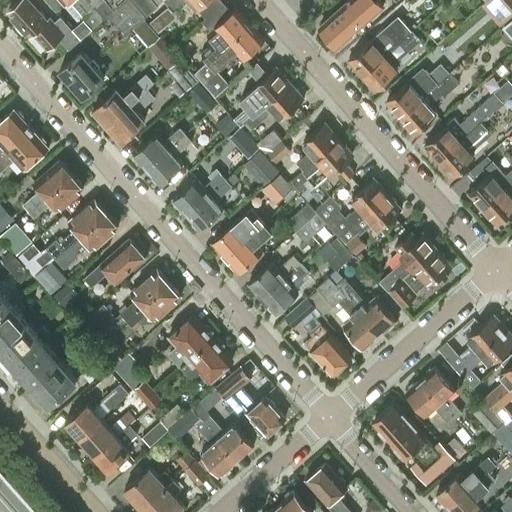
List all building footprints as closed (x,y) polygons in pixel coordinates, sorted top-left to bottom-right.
[(61,16),(52,24),(31,0),(19,0),(8,10),(20,24),(20,27),(23,31),(27,32),(29,34),(37,27),(51,44),(59,38),(69,49),(81,38),(72,29),(61,16)] [(95,9),(87,0),(63,0),(66,3),(69,0),(76,0),(89,14),(84,18),(91,28),(102,18),(95,9)] [(87,0),(95,9),(104,18),(114,9),(105,0),(87,0)] [(125,35),(146,17),(131,0),(125,0),(108,15),(125,35)] [(134,0),(147,14),(157,5),(152,0),(134,0)] [(221,0),(175,0),(169,6),(150,22),(163,37),(173,28),(168,22),(180,12),(177,8),(186,0),(190,0),(206,17),(207,18),(224,3),(221,0)] [(347,0),(320,25),(337,45),(363,22),(385,3),(382,0),(347,0)] [(236,7),(231,11),(224,3),(207,18),(206,17),(202,20),(210,29),(207,32),(214,41),(201,53),(207,60),(208,61),(251,24),(236,7)] [(84,18),(72,29),(81,38),(91,28),(84,18)] [(362,73),(412,30),(401,18),(380,36),(384,41),(378,47),(370,39),(349,58),(353,62),(355,67),(359,70),(362,73)] [(194,71),(215,95),(229,83),(217,69),(237,52),(242,59),(264,39),(251,24),(208,61),(207,60),(198,68),(194,71)] [(390,61),(418,37),(412,30),(362,73),(365,76),(367,81),(371,83),(376,88),(397,69),(390,61)] [(169,67),(179,59),(159,35),(150,43),(169,67)] [(83,95),(104,76),(81,50),(60,69),(83,95)] [(179,59),(169,67),(178,76),(187,68),(179,59)] [(191,59),(186,64),(190,69),(193,72),(194,71),(198,68),(191,59)] [(257,60),(248,68),(254,75),(263,67),(257,60)] [(449,73),(448,71),(440,62),(427,73),(423,68),(386,100),(390,105),(392,109),(397,112),(400,116),(449,73)] [(248,106),(235,116),(242,124),(245,122),(290,82),(286,78),(284,73),(281,72),(276,66),(254,85),(241,97),(248,106)] [(183,91),(198,78),(193,72),(190,69),(175,82),(183,91)] [(96,109),(94,111),(101,119),(103,117),(108,123),(148,88),(147,87),(153,82),(146,73),(123,93),(117,86),(94,107),(96,109)] [(447,91),(458,82),(449,73),(400,116),(403,119),(405,124),(410,127),(414,131),(436,112),(428,104),(442,91),(447,91)] [(217,102),(199,82),(190,90),(208,110),(217,102)] [(298,88),(293,85),(290,82),(245,122),(251,129),(275,108),(282,116),(304,97),(300,93),(298,88)] [(138,110),(155,95),(148,88),(108,123),(113,128),(111,130),(118,138),(120,137),(122,139),(145,118),(138,110)] [(496,107),(503,101),(495,92),(465,118),(467,120),(462,125),(454,116),(424,143),(429,148),(431,152),(435,155),(438,159),(482,120),(481,120),(496,107)] [(20,110),(17,110),(14,107),(0,119),(0,154),(31,126),(23,117),(24,114),(20,110)] [(228,112),(216,123),(226,134),(238,124),(236,122),(228,112)] [(489,127),(488,128),(482,120),(438,159),(442,162),(444,167),(448,169),(452,174),(474,155),(466,147),(480,134),(483,137),(491,129),(489,127)] [(334,128),(329,126),(325,121),(303,140),(311,149),(297,161),(303,169),(339,137),(336,133),(334,128)] [(261,147),(257,143),(241,125),(228,136),(248,158),(261,147)] [(42,136),(39,135),(31,126),(0,154),(0,170),(0,171),(16,157),(24,167),(49,146),(46,143),(46,140),(42,136)] [(147,167),(186,132),(180,126),(164,140),(156,132),(133,152),(135,154),(135,156),(138,160),(141,160),(147,167)] [(265,152),(282,137),(273,128),(257,143),(261,147),(265,152)] [(176,154),(192,139),(186,132),(147,167),(153,174),(153,177),(156,181),(159,181),(160,183),(183,162),(176,154)] [(282,137),(265,152),(275,163),(277,161),(292,148),(284,139),(282,137)] [(347,143),(342,141),(339,137),(303,169),(301,171),(308,177),(324,163),(331,172),(353,153),(349,148),(347,143)] [(261,147),(248,158),(244,162),(263,184),(280,169),(275,163),(265,152),(261,147)] [(28,210),(72,172),(59,158),(34,180),(41,187),(22,203),(28,210)] [(511,168),(505,174),(493,160),(484,168),(488,173),(469,191),(473,196),(474,201),(479,203),(483,207),(511,182),(511,168)] [(348,164),(340,171),(347,178),(355,171),(348,164)] [(216,166),(208,173),(212,178),(220,171),(216,166)] [(496,223),(511,208),(511,167),(511,168),(511,182),(483,207),(486,211),(487,215),(492,218),(496,223)] [(187,213),(227,178),(220,171),(212,178),(204,185),(196,177),(173,197),(175,199),(174,202),(178,206),(181,206),(187,213)] [(304,180),(308,177),(301,171),(291,179),(297,186),(300,189),(299,190),(314,206),(317,209),(333,196),(330,192),(321,183),(313,190),(304,180)] [(58,208),(84,185),(72,172),(28,210),(34,216),(51,200),(58,208)] [(292,186),(280,172),(262,188),(275,202),(292,186)] [(346,216),(353,223),(388,193),(384,188),(382,184),(378,181),(374,177),(352,196),(360,204),(346,216)] [(216,199),(232,184),(227,178),(187,213),(193,220),(193,222),(196,226),(199,226),(200,228),(223,208),(216,199)] [(395,198),(391,196),(388,193),(353,223),(340,235),(346,242),(372,218),(380,227),(401,208),(397,203),(395,198)] [(333,196),(317,209),(340,235),(353,223),(346,216),(339,208),(341,205),(333,196)] [(64,249),(106,211),(94,197),(69,220),(76,227),(58,242),(63,248),(64,249)] [(296,230),(317,212),(313,207),(308,201),(307,202),(287,220),(296,230)] [(0,230),(11,221),(0,208),(0,230)] [(93,247),(119,224),(106,211),(64,249),(63,248),(55,256),(64,266),(77,254),(77,248),(87,240),(93,247)] [(326,221),(317,212),(296,230),(305,240),(326,221)] [(225,256),(265,221),(258,213),(242,227),(236,220),(212,241),(225,256)] [(32,239),(16,220),(0,234),(17,253),(32,239)] [(256,243),(272,229),(265,221),(225,256),(238,270),(262,249),(256,243)] [(436,247),(420,229),(414,234),(411,231),(395,245),(405,257),(379,279),(387,287),(386,287),(388,289),(436,247)] [(356,253),(367,244),(358,233),(347,242),(356,253)] [(118,280),(146,255),(129,236),(83,276),(91,285),(109,270),(118,280)] [(336,268),(352,254),(337,236),(330,241),(338,250),(327,259),(336,268)] [(46,257),(47,256),(34,241),(18,255),(35,274),(49,261),(46,257)] [(444,254),(439,251),(436,247),(388,289),(402,305),(414,294),(407,286),(421,273),(428,282),(436,276),(441,282),(448,275),(443,269),(450,263),(446,258),(444,254)] [(13,271),(22,263),(12,251),(3,259),(13,271)] [(262,297),(301,262),(294,254),(278,268),(273,261),(249,282),(262,297)] [(66,279),(65,279),(49,261),(35,274),(51,292),(66,279)] [(293,283),(308,270),(301,262),(262,297),(275,311),(298,290),(293,283)] [(31,273),(22,263),(13,271),(22,281),(31,273)] [(126,320),(169,281),(156,267),(131,290),(137,297),(120,313),(126,320)] [(353,287),(337,269),(329,275),(380,333),(386,327),(389,328),(393,324),(393,321),(396,319),(387,309),(396,301),(386,290),(378,298),(375,295),(367,303),(353,287)] [(374,338),(380,333),(329,275),(316,286),(333,305),(339,300),(352,316),(344,323),(364,347),(367,344),(370,345),(374,341),(374,338)] [(64,306),(79,293),(69,281),(54,294),(64,306)] [(155,317),(181,295),(169,281),(126,320),(131,326),(149,310),(155,317)] [(0,314),(12,303),(0,289),(0,314)] [(39,300),(44,306),(53,299),(54,298),(49,292),(39,300)] [(311,310),(315,306),(307,297),(285,316),(294,325),(300,319),(313,334),(305,342),(313,351),(313,354),(316,358),(319,358),(332,372),(335,370),(338,370),(341,367),(342,364),(351,356),(311,310)] [(51,317),(62,307),(54,298),(53,299),(44,306),(43,307),(51,317)] [(0,346),(0,347),(28,322),(12,303),(0,314),(0,346)] [(95,344),(111,330),(94,311),(78,326),(95,344)] [(207,325),(203,325),(192,313),(169,335),(178,345),(170,352),(181,364),(213,336),(211,334),(212,330),(207,325)] [(456,368),(505,325),(494,313),(468,336),(473,342),(459,354),(454,348),(445,356),(456,368)] [(43,325),(36,331),(28,322),(0,347),(16,365),(44,340),(43,339),(50,333),(43,325)] [(74,325),(67,330),(74,338),(80,333),(74,325)] [(490,361),(511,341),(511,332),(505,325),(456,368),(473,386),(481,379),(471,367),(485,355),(490,361)] [(113,364),(125,352),(108,334),(96,346),(113,364)] [(218,338),(215,339),(213,336),(181,364),(191,376),(199,369),(208,380),(232,358),(222,347),(223,343),(218,338)] [(33,383),(60,358),(44,340),(16,365),(33,383)] [(511,350),(501,360),(506,366),(511,361),(511,350)] [(89,380),(110,363),(102,354),(82,371),(89,380)] [(143,367),(147,363),(142,357),(121,374),(124,377),(125,376),(143,397),(154,388),(142,375),(147,372),(143,367)] [(49,401),(77,377),(60,358),(33,383),(49,401)] [(490,405),(511,384),(511,362),(501,373),(506,379),(492,391),(489,388),(481,395),(485,400),(490,405)] [(241,363),(216,385),(226,397),(251,375),(241,363)] [(448,396),(455,389),(434,365),(432,367),(429,367),(426,370),(425,373),(420,378),(455,418),(462,412),(448,396)] [(449,423),(455,418),(420,378),(415,382),(412,382),(408,386),(408,388),(406,390),(427,414),(435,407),(449,423)] [(113,392),(104,399),(111,407),(129,391),(122,383),(113,392)] [(511,384),(490,405),(503,420),(504,419),(507,423),(511,418),(511,416),(502,405),(511,396),(511,384)] [(241,385),(227,399),(236,409),(241,404),(257,422),(266,432),(266,433),(285,416),(275,404),(275,402),(271,397),(268,397),(266,394),(255,400),(241,385)] [(151,407),(162,398),(154,388),(143,397),(151,407)] [(80,436),(102,416),(88,400),(65,420),(80,436)] [(210,414),(211,413),(199,400),(192,406),(238,458),(246,451),(248,451),(252,448),(252,445),(254,444),(234,421),(224,430),(210,414)] [(440,441),(435,446),(394,400),(375,417),(375,424),(404,457),(410,452),(418,461),(412,466),(426,481),(454,456),(440,441)] [(503,420),(490,405),(485,400),(473,411),(491,430),(503,420)] [(230,465),(238,458),(192,406),(182,415),(193,426),(196,424),(212,442),(202,450),(221,473),(223,471),(226,471),(230,468),(230,465)] [(130,423),(136,417),(129,409),(119,417),(126,425),(127,426),(130,423)] [(118,434),(117,433),(102,416),(80,436),(95,454),(118,434)] [(150,445),(169,429),(160,419),(142,436),(150,445)] [(257,422),(252,427),(261,436),(266,432),(257,422)] [(125,443),(138,432),(130,423),(127,426),(126,425),(117,433),(118,434),(95,454),(109,469),(131,449),(125,443)] [(511,449),(511,447),(511,430),(505,423),(495,431),(511,449)] [(458,458),(467,450),(454,435),(445,443),(458,458)] [(152,460),(168,446),(161,438),(145,452),(152,460)] [(185,468),(194,460),(186,451),(177,458),(185,468)] [(494,463),(497,460),(493,455),(490,458),(488,456),(465,477),(460,472),(436,493),(448,507),(489,471),(488,470),(495,464),(494,463)] [(194,460),(185,468),(194,478),(199,483),(208,475),(203,470),(194,460)] [(341,477),(339,477),(325,461),(306,478),(336,511),(353,511),(338,494),(347,486),(345,483),(345,481),(341,477)] [(166,468),(158,475),(150,465),(125,487),(142,507),(174,478),(166,468)] [(479,493),(495,478),(489,471),(448,507),(453,511),(467,511),(483,498),(479,493)] [(174,493),(182,486),(174,478),(142,507),(146,511),(171,511),(183,502),(174,493)] [(312,511),(313,511),(293,489),(291,490),(289,490),(285,494),(284,496),(277,503),(284,511),(312,511)] [(511,511),(511,494),(501,504),(505,509),(501,511),(495,511),(494,510),(491,511),(511,511)] [(284,511),(277,503),(269,510),(266,510),(263,511),(284,511)]
